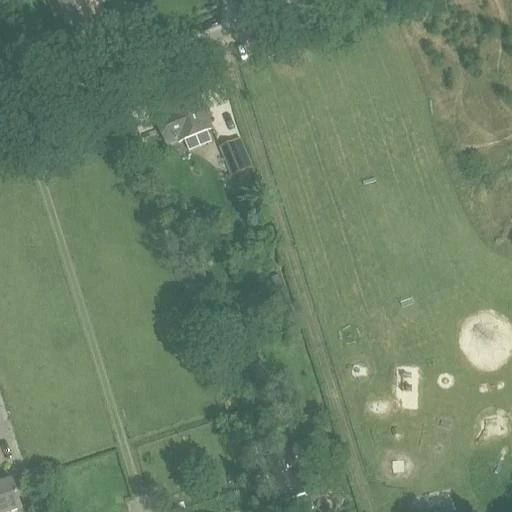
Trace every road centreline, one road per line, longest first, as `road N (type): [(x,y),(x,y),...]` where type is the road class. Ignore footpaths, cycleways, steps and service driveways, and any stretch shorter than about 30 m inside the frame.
road 1 (track): [(367,511),(220,34)]
road 2 (unknown): [(22,122),(150,511)]
road 3 (unclassified): [(0,132),(305,0)]
